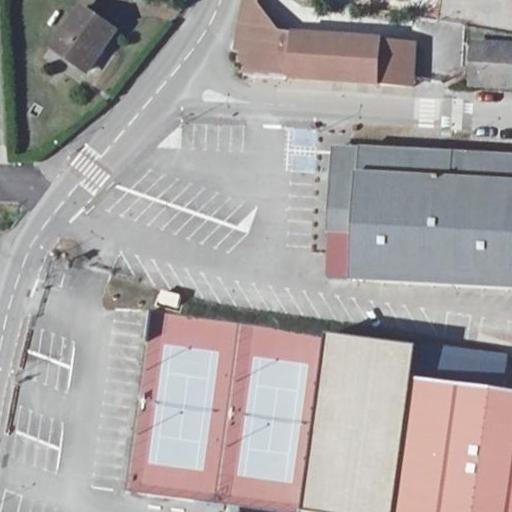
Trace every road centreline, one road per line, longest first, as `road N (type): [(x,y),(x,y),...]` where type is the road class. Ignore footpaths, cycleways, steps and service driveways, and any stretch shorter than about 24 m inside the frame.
road 1 (unclassified): [(168,88),(276,103),(511,112)]
road 2 (residential): [(0,342),(27,246),(168,88)]
